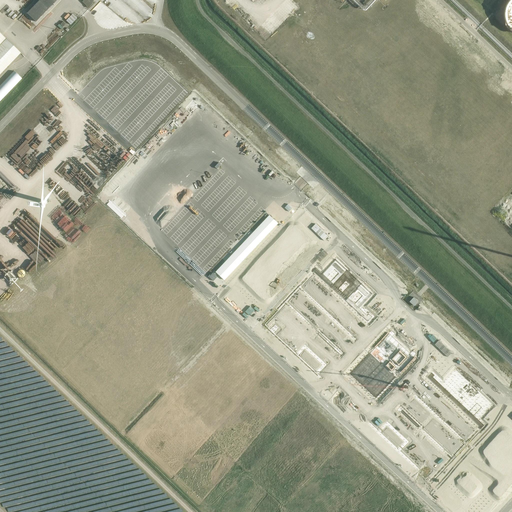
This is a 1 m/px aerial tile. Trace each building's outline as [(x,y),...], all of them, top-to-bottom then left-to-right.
[(38,0),(39,0),(26,13),(35,22),(55,0),(38,0)] [(71,25),(77,18),(72,14),(66,20),(71,25)] [(0,73),(20,53),(0,33),(0,73)] [(14,71),(0,85),(0,101),(22,79),(21,78),(14,71)] [(115,79),(106,92),(112,96),(121,84),(115,79)] [(139,182),(146,176),(142,171),(139,174),(137,173),(133,176),(139,182)] [(224,280),(278,223),(269,215),(216,272),(224,280)] [(190,231),(192,228),(190,226),(191,224),(188,221),(184,225),(190,231)] [(289,236),(239,288),(253,302),(303,250),(289,236)] [(318,377),(374,318),(363,307),(374,295),(336,259),(323,272),(318,267),(263,325),(318,377)] [(414,306),(418,301),(414,297),(409,302),(414,306)] [(420,357),(389,328),(346,374),(377,403),(420,357)] [(57,333),(63,341),(67,339),(61,331),(57,333)] [(447,357),(451,353),(439,340),(434,345),(447,357)] [(66,371),(71,365),(67,362),(62,368),(66,371)] [(444,383),(432,372),(376,432),(431,483),(486,425),(481,420),(493,407),(455,371),(444,383)] [(511,446),(500,435),(450,487),(464,501),(511,451),(511,446)] [(24,470),(20,466),(16,470),(26,480),(30,477),(24,470)] [(8,475),(15,482),(21,476),(13,469),(8,475)] [(33,490),(28,496),(37,505),(42,499),(33,490)] [(485,511),(494,503),(484,493),(465,511),(485,511)]
